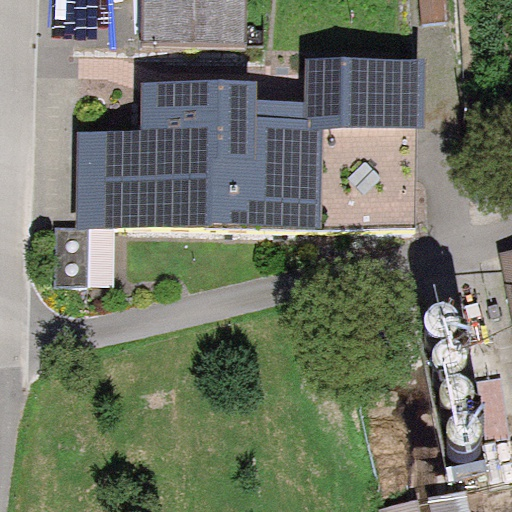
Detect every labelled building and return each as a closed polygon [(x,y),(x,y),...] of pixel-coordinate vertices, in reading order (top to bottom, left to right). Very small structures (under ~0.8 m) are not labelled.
[(245,0),(145,0),(144,47),(244,50),(245,0)] [(447,0),(421,0),(423,26),(449,24),(447,0)] [(85,142),(84,231),(415,231),(417,74),(312,73),(313,127),(248,124),(248,98),(209,98),(149,97),(147,142),(85,142)] [(511,252),(495,257),(511,340),(511,252)] [(478,511),(475,490),(379,509),(379,511),(478,511)]
